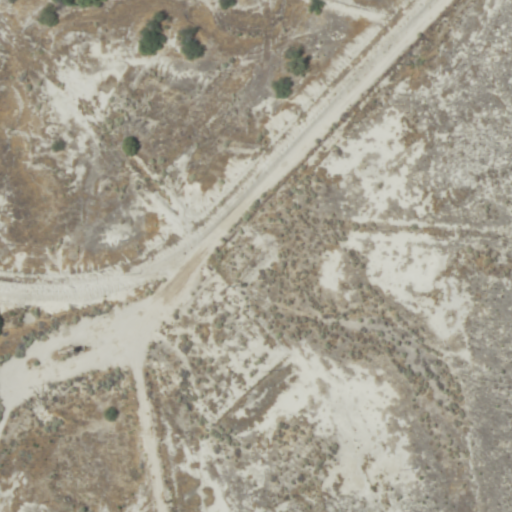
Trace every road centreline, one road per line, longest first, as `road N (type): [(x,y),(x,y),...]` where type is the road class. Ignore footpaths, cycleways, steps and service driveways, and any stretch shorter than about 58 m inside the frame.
road 1 (track): [(411,0),(175,241),(121,272),(67,284),(0,281)]
road 2 (track): [(175,241),(177,269),(123,339),(7,385),(0,403)]
road 3 (track): [(156,511),(123,339)]
